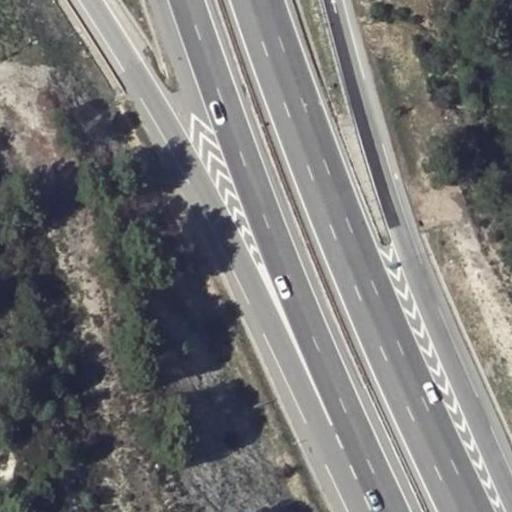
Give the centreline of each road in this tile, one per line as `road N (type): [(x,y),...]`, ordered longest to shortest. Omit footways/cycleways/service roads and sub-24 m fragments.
road 1 (motorway): [(467,511),(401,372),(259,0)]
road 2 (motorway): [(173,0),(280,314),(367,511)]
road 3 (motorway): [(511,505),(418,279),(334,0)]
road 4 (track): [(0,116),(32,145),(113,380),(142,511)]
